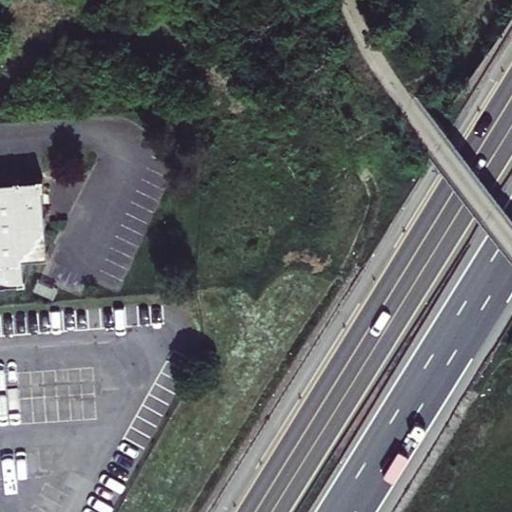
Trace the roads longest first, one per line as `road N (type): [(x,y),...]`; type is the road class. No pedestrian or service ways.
road 1 (motorway): [(511,114),(263,511)]
road 2 (motorway): [(344,511),(511,242)]
road 3 (track): [(511,240),(406,104),(346,0)]
